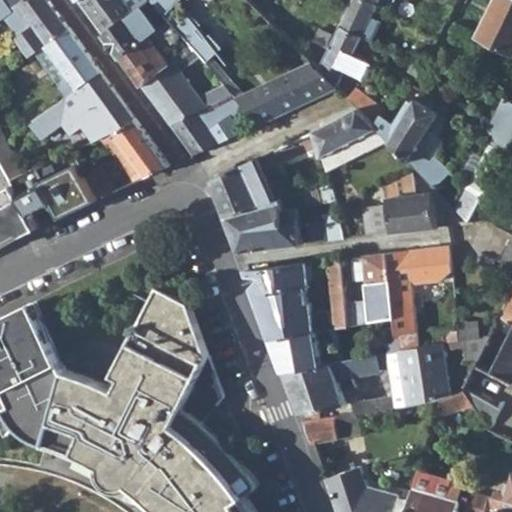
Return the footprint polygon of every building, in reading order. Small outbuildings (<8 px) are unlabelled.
[(0,0),(0,18),(13,9),(17,5),(32,26),(28,29),(16,39),(28,54),(44,42),(67,25),(48,0),(0,0)] [(79,0),(104,32),(136,7),(144,0),(79,0)] [(149,0),(144,0),(136,7),(154,29),(166,19),(162,15),(149,0)] [(171,7),(178,0),(149,0),(162,15),(166,19),(175,29),(193,50),(197,55),(204,62),(222,47),(208,31),(205,34),(197,25),(201,22),(188,8),(178,17),(171,7)] [(349,0),(339,21),(361,31),(371,10),(376,0),(349,0)] [(511,0),(489,0),(473,33),(508,52),(511,42),(511,0)] [(13,9),(28,29),(32,26),(17,5),(13,9)] [(140,40),(154,29),(136,7),(104,32),(121,55),(140,40)] [(380,16),(371,10),(361,31),(370,36),(380,16)] [(166,19),(154,29),(163,39),(175,29),(166,19)] [(316,67),(334,84),(344,66),(359,74),(366,58),(351,50),(361,31),(339,21),(316,67)] [(44,42),(77,89),(80,86),(101,71),(67,25),(44,42)] [(410,56),(422,63),(432,44),(419,38),(410,56)] [(121,55),(141,82),(160,66),(168,60),(160,51),(153,56),(140,40),(121,55)] [(145,88),(171,123),(199,109),(230,92),(222,83),(200,95),(181,71),(192,64),(193,62),(194,60),(193,59),(197,55),(193,50),(165,72),(145,88)] [(292,76),(315,65),(314,64),(311,61),(290,71),(292,76)] [(257,123),(303,100),(334,84),(316,67),(315,65),(292,76),(290,71),(235,98),(243,107),(257,123)] [(165,72),(160,66),(141,82),(145,88),(165,72)] [(67,104),(94,141),(99,138),(113,132),(136,118),(101,71),(80,86),(77,89),(63,98),(56,103),(60,109),(67,104)] [(356,106),(373,122),(381,113),(384,109),(357,85),(346,96),(356,106)] [(418,167),(436,185),(449,172),(434,155),(428,160),(416,149),(436,112),(432,109),(437,99),(419,89),(401,117),(402,118),(397,124),(393,122),(385,115),(381,113),(373,122),(382,132),(418,167)] [(171,123),(194,153),(240,131),(230,114),(243,107),(235,98),(230,92),(199,109),(171,123)] [(507,143),(511,133),(511,106),(503,101),(486,131),(507,143)] [(373,137),(382,132),(373,122),(356,106),(316,126),(320,141),(323,153),(336,147),(342,156),(375,140),(373,137)] [(397,124),(402,118),(401,117),(398,116),(393,122),(397,124)] [(132,181),(146,175),(168,164),(169,162),(136,118),(113,132),(99,138),(132,181)] [(0,142),(0,155),(13,178),(28,171),(24,164),(18,166),(3,140),(0,142)] [(488,143),(474,172),(490,180),(503,152),(488,143)] [(23,234),(40,225),(13,178),(0,155),(0,244),(15,238),(14,236),(22,231),(23,234)] [(209,179),(224,213),(255,204),(247,181),(263,172),(255,156),(209,179)] [(86,174),(100,197),(115,189),(101,165),(86,174)] [(389,200),(393,229),(436,224),(430,199),(425,192),(419,193),(418,188),(411,188),(409,171),(387,181),(389,200)] [(477,206),(490,180),(474,172),(457,206),(470,219),(477,206)] [(307,202),(335,195),(331,181),(315,186),(303,189),(307,202)] [(238,248),(301,241),(294,205),(280,207),(277,197),(255,204),(224,213),(238,248)] [(36,208),(42,223),(66,213),(60,199),(36,208)] [(364,204),(367,232),(393,229),(389,200),(364,204)] [(324,216),(328,237),(346,235),(340,212),(324,216)] [(307,219),(313,239),(325,238),(320,216),(307,219)] [(502,255),(511,260),(511,223),(501,218),(496,227),(511,234),(502,255)] [(417,247),(441,276),(452,267),(449,243),(435,245),(435,248),(422,249),(420,247),(417,247)] [(412,279),(441,276),(417,247),(409,248),(412,279)] [(419,331),(412,279),(409,248),(386,251),(394,315),(399,351),(420,347),(419,331)] [(346,308),(348,323),(381,317),(394,315),(386,251),(363,253),(369,305),(346,308)] [(246,268),(272,334),(313,328),(348,323),(346,308),(341,256),(328,258),(334,317),(326,318),(325,309),(310,310),(309,301),(304,302),(304,287),(308,286),(305,260),(246,268)] [(257,511),(247,495),(260,485),(235,454),(203,422),(225,396),(189,301),(158,286),(111,385),(66,370),(47,443),(41,465),(45,472),(54,474),(73,481),(91,489),(113,501),(127,511),(128,511),(257,511)] [(511,319),(511,289),(501,313),(511,319)] [(33,302),(0,318),(0,412),(5,410),(23,431),(28,434),(34,438),(39,440),(47,443),(66,370),(40,317),(33,302)] [(496,322),(511,329),(511,319),(501,313),(496,322)] [(394,315),(381,317),(387,352),(399,351),(394,315)] [(458,326),(460,342),(480,339),(478,324),(458,326)] [(284,367),(319,362),(313,328),(272,334),(284,367)] [(511,330),(494,370),(511,379),(511,330)] [(399,351),(407,393),(408,404),(439,399),(452,393),(444,344),(420,347),(399,351)] [(389,363),(387,352),(319,362),(284,367),(285,368),(301,410),(342,401),(335,374),(377,366),(377,364),(389,363)] [(489,428),(492,430),(502,408),(465,386),(465,387),(473,401),(489,428)] [(433,420),(473,401),(465,387),(452,393),(439,399),(433,420)] [(375,409),(408,404),(407,393),(357,400),(353,404),(355,411),(375,409)] [(304,419),(313,441),(343,437),(338,414),(304,419)] [(394,511),(400,492),(367,482),(359,465),(327,477),(340,511),(394,511)] [(456,511),(460,499),(414,486),(412,495),(406,511),(456,511)] [(496,488),(494,496),(506,500),(509,491),(503,490),(496,488)] [(471,489),(469,497),(487,504),(490,495),(471,489)] [(394,511),(406,511),(412,495),(400,492),(394,511)] [(486,508),(496,511),(497,508),(511,511),(511,501),(506,500),(494,496),(490,495),(487,504),(486,508)] [(484,511),(486,508),(487,504),(469,497),(464,511),(484,511)]
